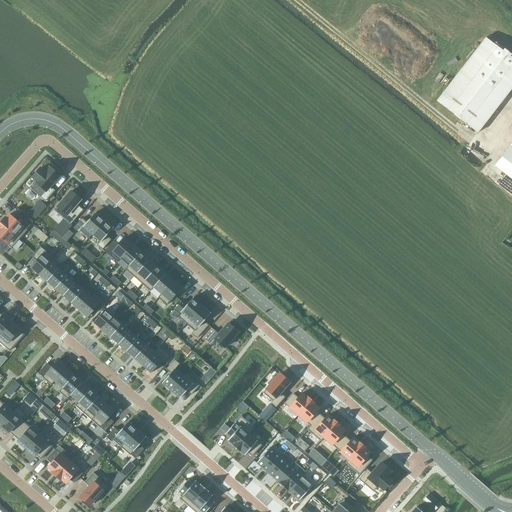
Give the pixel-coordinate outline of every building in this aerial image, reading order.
[(511,88),(511,57),(510,56),(511,54),(504,48),(502,50),(485,38),(436,101),(478,133),(511,88)] [(511,144),(495,166),(511,179),(511,144)] [(45,201),(54,191),(50,187),(59,176),(49,168),(45,173),(40,168),(32,177),(37,182),(31,189),(45,201)] [(76,204),(80,200),(71,191),(54,210),(70,224),(83,210),(76,204)] [(39,202),(29,214),(34,219),(44,207),(39,202)] [(30,225),(17,213),(13,218),(9,215),(5,219),(4,218),(0,223),(19,239),(27,230),(26,229),(30,225)] [(86,223),(82,218),(73,228),(79,233),(80,231),(89,238),(92,235),(92,234),(104,221),(95,213),(86,223)] [(111,240),(106,236),(113,228),(104,221),(92,234),(92,235),(100,242),(97,245),(102,249),(111,240)] [(0,246),(6,252),(10,247),(11,248),(19,239),(0,223),(0,222),(0,246)] [(34,234),(39,239),(43,234),(38,229),(34,234)] [(113,241),(101,254),(106,258),(109,255),(117,262),(121,259),(132,245),(124,238),(118,245),(113,241)] [(140,253),(132,245),(121,259),(128,266),(129,266),(140,253)] [(31,250),(26,256),(29,259),(34,253),(31,250)] [(50,262),(54,258),(45,250),(30,267),(38,275),(50,261),(50,262)] [(125,269),(134,277),(149,260),(140,253),(129,266),(128,266),(125,269)] [(134,277),(142,284),(157,267),(149,260),(134,277)] [(50,261),(38,275),(46,282),(58,268),(50,262),(50,261)] [(165,274),(157,267),(142,284),(150,291),(153,287),(165,274)] [(46,282),(55,289),(66,276),(58,268),(46,282)] [(153,287),(161,294),(173,281),(165,274),(153,287)] [(74,283),(66,276),(55,289),(63,296),(74,283)] [(161,294),(158,298),(167,305),(181,288),(173,281),(161,294)] [(82,290),(74,283),(63,296),(71,303),(82,290)] [(86,286),(82,290),(71,303),(79,310),(94,293),(86,286)] [(94,293),(79,310),(87,318),(102,301),(94,293)] [(201,306),(192,298),(186,306),(181,302),(170,315),(175,319),(178,316),(186,323),(201,306)] [(201,306),(186,323),(194,331),(192,334),(197,338),(208,325),(204,321),(210,314),(201,306)] [(93,323),(102,330),(113,317),(105,310),(93,323)] [(2,316),(0,313),(0,334),(12,321),(12,320),(11,321),(3,315),(2,316)] [(102,330),(110,337),(122,324),(113,317),(102,330)] [(20,329),(12,322),(13,321),(12,321),(0,334),(0,342),(10,351),(24,335),(19,330),(20,329)] [(130,331),(122,324),(110,337),(118,344),(130,331)] [(214,330),(206,340),(210,344),(215,339),(224,347),(228,343),(230,345),(236,338),(234,336),(238,332),(228,324),(219,334),(214,330)] [(118,344),(126,352),(138,338),(130,331),(118,344)] [(138,338),(126,352),(134,359),(146,345),(138,338)] [(142,366),(154,352),(146,345),(134,359),(142,366)] [(162,360),(154,352),(142,366),(151,373),(162,360)] [(46,364),(38,373),(42,377),(51,385),(54,381),(66,368),(57,360),(51,368),(46,364)] [(183,377),(175,369),(179,364),(174,360),(166,369),(170,373),(162,383),(171,391),(183,377)] [(54,381),(62,388),(74,375),(66,368),(54,381)] [(186,391),(191,395),(199,385),(195,381),(186,373),(183,377),(171,391),(180,399),(186,391)] [(270,385),(263,393),(272,401),(271,402),(276,407),(284,397),(280,393),(289,383),(279,374),(276,378),(274,376),(268,384),(270,385)] [(70,395),(82,382),(74,375),(62,388),(59,392),(67,399),(71,396),(70,395)] [(15,380),(11,385),(15,389),(19,384),(15,380)] [(78,403),(90,389),(82,382),(70,395),(71,396),(78,402),(78,403)] [(83,413),(98,396),(90,389),(78,403),(78,402),(75,406),(83,413)] [(29,393),(25,397),(32,404),(36,399),(29,393)] [(293,394),(285,403),(298,415),(311,400),(307,397),(306,397),(302,394),(298,398),(293,394)] [(83,413),(91,420),(106,403),(98,396),(83,413)] [(311,400),(298,415),(310,426),(311,426),(320,415),(316,411),(319,408),(314,404),(315,404),(311,400)] [(0,425),(12,412),(0,401),(0,425)] [(242,402),(237,408),(243,413),(248,407),(242,402)] [(108,418),(115,411),(106,403),(91,420),(100,428),(105,432),(113,422),(108,418)] [(276,410),(269,404),(259,416),(266,421),(276,410)] [(47,409),(43,414),(51,420),(55,416),(47,409)] [(25,423),(12,412),(0,425),(0,426),(1,426),(8,433),(9,432),(14,436),(25,423)] [(310,426),(307,429),(321,441),(324,438),(323,437),(336,423),(332,419),(332,420),(327,416),(325,419),(320,415),(311,426),(310,426)] [(240,416),(226,433),(230,437),(228,440),(232,444),(232,445),(236,449),(248,434),(249,434),(254,428),(240,416)] [(106,437),(111,442),(113,440),(121,447),(137,430),(128,422),(119,432),(114,428),(106,437)] [(18,441),(26,448),(38,435),(30,427),(25,423),(14,436),(19,440),(18,441)] [(336,423),(323,437),(324,438),(336,448),(346,438),(341,434),(344,431),(340,427),(340,426),(336,423)] [(65,425),(61,430),(65,434),(69,429),(65,425)] [(135,459),(143,449),(139,445),(145,438),(137,430),(121,447),(130,455),(135,459)] [(248,434),(236,449),(240,452),(240,451),(245,455),(247,452),(252,456),(261,445),(249,434),(248,434)] [(47,442),(38,435),(26,448),(35,456),(36,455),(41,459),(52,447),(47,442)] [(346,438),(336,448),(349,459),(349,460),(362,445),(358,442),(357,442),(353,438),(350,441),(346,438)] [(349,459),(346,463),(359,475),(372,460),(367,456),(370,453),(365,449),(366,449),(362,445),(349,460),(349,459)] [(270,448),(256,463),(267,472),(280,457),(270,448)] [(313,459),(319,454),(313,449),(308,455),(313,459)] [(51,472),(56,476),(72,458),(63,450),(60,454),(55,450),(47,459),(51,464),(48,467),(52,471),(51,472)] [(280,457),(267,472),(278,481),(277,482),(291,467),(280,457)] [(72,458),(56,476),(60,480),(61,479),(66,483),(69,479),(74,483),(82,474),(77,470),(81,465),(72,458)] [(326,460),(321,466),(326,471),(332,465),(326,460)] [(367,469),(359,479),(373,492),(378,486),(383,490),(391,481),(386,476),(391,471),(381,463),(372,474),(367,469)] [(291,467),(277,482),(288,492),(302,476),(291,467)] [(119,472),(115,476),(121,482),(125,477),(119,472)] [(89,487),(80,497),(89,506),(93,502),(95,503),(101,496),(99,494),(106,487),(97,479),(98,477),(93,473),(84,482),(89,487)] [(302,476),(288,492),(289,491),(299,500),(312,485),(302,476)] [(331,489),(336,484),(329,478),(324,483),(331,489)] [(188,480),(178,491),(183,495),(180,499),(188,506),(204,488),(200,484),(200,485),(195,481),(193,484),(188,480)] [(7,495),(25,511),(33,503),(15,486),(7,495)] [(204,488),(188,506),(195,511),(206,511),(214,503),(209,499),(212,496),(208,492),(208,491),(204,488)] [(436,509),(441,504),(429,494),(424,499),(436,509)] [(343,499),(332,511),(351,511),(354,509),(343,499)]
